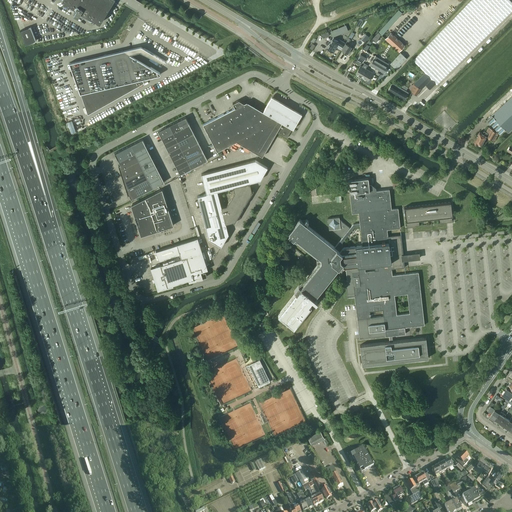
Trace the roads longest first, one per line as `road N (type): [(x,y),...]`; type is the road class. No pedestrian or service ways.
road 1 (unclassified): [(278,87),(312,107),(315,121),(224,276),(137,297),(93,170),(95,155),(247,75),(260,76)]
road 2 (motorway): [(0,166),(108,511)]
road 3 (motorway): [(136,511),(45,222)]
road 4 (motorway): [(45,222),(35,152),(0,36)]
road 5 (unclassified): [(363,494),(265,333)]
road 6 (secondary): [(368,97),(511,182)]
road 7 (motorway): [(45,222),(0,85)]
road 8 (residential): [(363,494),(469,431)]
